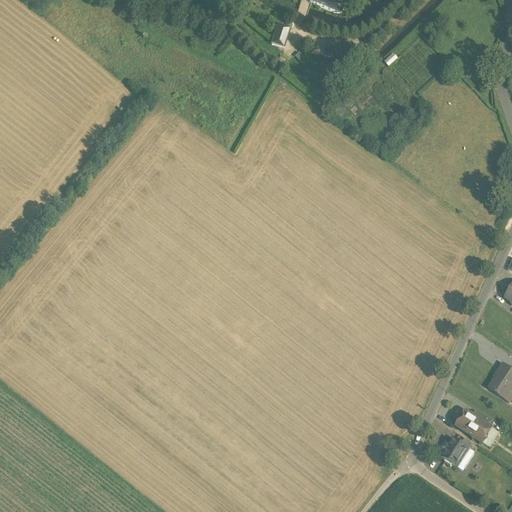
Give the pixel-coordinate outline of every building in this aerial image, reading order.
[(337,0),(297,0),(306,3),(342,17),(345,9),(346,6),(347,4),(337,0)] [(290,32),(277,28),(271,47),(283,51),(290,32)] [(305,61),(298,53),(293,58),(300,65),(305,61)] [(398,61),(393,55),(384,63),(389,69),(398,61)] [(354,109),(342,99),(327,116),(339,126),(354,109)] [(425,115),(419,108),(407,118),(414,125),(425,115)] [(511,373),(504,368),(498,376),(499,377),(489,393),(495,397),(506,404),(511,394),(511,373)] [(477,423),(466,416),(457,430),(483,447),(492,433),(488,430),(477,423)] [(492,425),(481,418),(477,423),(488,430),(492,425)] [(453,443),(441,461),(446,464),(445,467),(451,471),(452,468),(457,471),(469,453),(453,443)]
